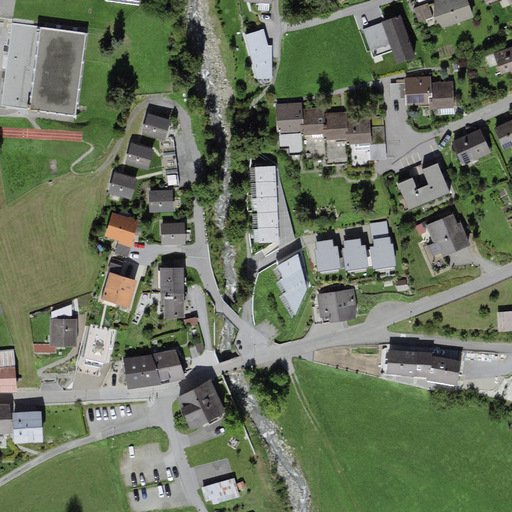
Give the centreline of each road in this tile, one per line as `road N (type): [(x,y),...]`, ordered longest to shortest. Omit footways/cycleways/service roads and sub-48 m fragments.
road 1 (residential): [(161,391),(260,355),(368,332)]
road 2 (residential): [(161,391),(164,414),(68,445),(0,482)]
road 3 (residential): [(511,99),(408,144),(382,80)]
road 4 (residential): [(0,397),(161,391)]
road 5 (residential): [(511,268),(368,332)]
road 6 (unclassified): [(511,347),(368,332)]
road 7 (residential): [(248,271),(304,238),(364,228)]
